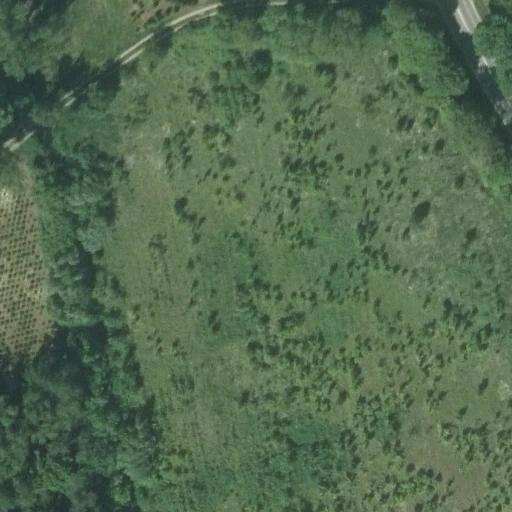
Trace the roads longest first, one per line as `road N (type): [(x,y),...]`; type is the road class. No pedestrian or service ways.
road 1 (track): [(363,0),(260,5),(199,19),(147,45),(0,150)]
road 2 (secondary): [(511,110),(451,0)]
